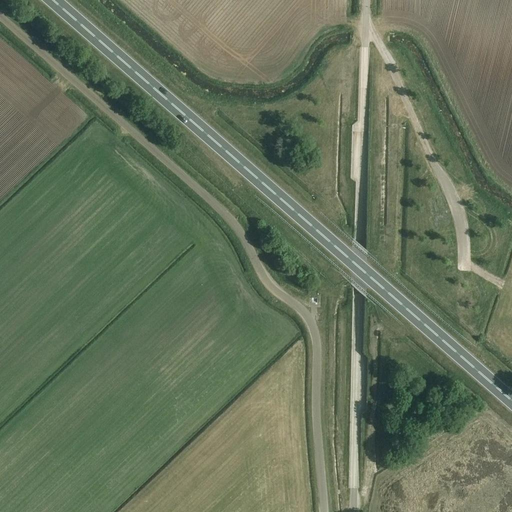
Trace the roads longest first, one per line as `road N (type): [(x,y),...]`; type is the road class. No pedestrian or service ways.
road 1 (unclassified): [(324,511),(311,321),(270,287),(227,216),(0,16)]
road 2 (trunk): [(511,400),(52,0)]
road 3 (unclassified): [(353,511),(366,0)]
